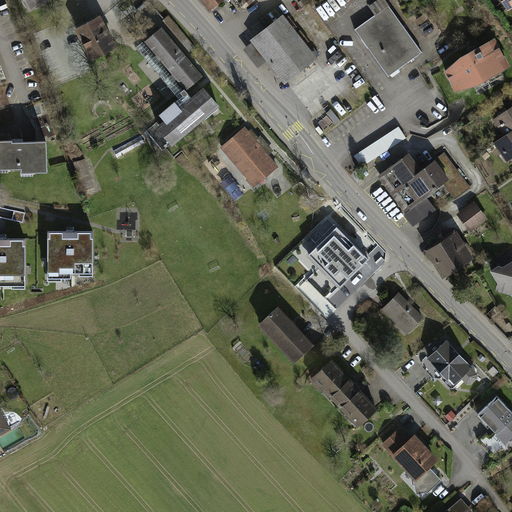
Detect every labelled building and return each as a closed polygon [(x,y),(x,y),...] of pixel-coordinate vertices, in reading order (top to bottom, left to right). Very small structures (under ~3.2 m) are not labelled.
[(25,0),(31,8),(43,0),(25,0)] [(202,0),(209,9),(221,0),(202,0)] [(375,15),(354,29),(388,76),(422,52),(384,0),(377,0),(369,6),(375,15)] [(511,0),(502,0),(508,9),(511,6),(511,0)] [(76,28),(92,59),(115,47),(99,16),(76,28)] [(164,21),(189,51),(194,47),(169,17),(164,21)] [(283,18),(254,40),(261,49),(260,50),(263,55),(264,54),(269,60),(285,82),(314,59),(283,18)] [(186,88),(201,76),(161,29),(146,41),(157,54),(152,58),(157,63),(161,59),(173,73),(168,77),(173,82),(177,78),(186,88)] [(261,49),(254,40),(243,49),(258,68),(269,60),(264,54),(263,55),(260,50),(261,49)] [(508,66),(494,40),(461,58),(446,72),(456,89),(475,84),(508,66)] [(131,67),(117,80),(132,98),(147,85),(131,67)] [(144,112),(161,97),(150,84),(132,100),(144,112)] [(171,143),(172,143),(204,116),(203,116),(216,105),(217,106),(218,106),(203,88),(188,101),(189,102),(181,109),(175,102),(160,115),(165,122),(161,125),(158,121),(146,131),(163,150),(171,143)] [(511,108),(499,117),(503,123),(500,124),(508,135),(511,132),(511,108)] [(398,126),(354,156),(361,167),(406,138),(398,126)] [(222,147),(254,186),(277,167),(263,150),(267,147),(259,138),(255,141),(244,128),(222,147)] [(511,156),(511,132),(508,135),(497,143),(505,153),(507,152),(511,157),(511,156)] [(113,151),(117,158),(144,143),(141,136),(113,151)] [(12,140),(0,140),(0,164),(8,164),(8,168),(33,168),(33,172),(47,171),(46,141),(12,142),(12,140)] [(408,154),(380,175),(393,193),(396,190),(411,210),(405,214),(413,225),(432,211),(425,196),(444,181),(456,197),(469,187),(447,158),(443,154),(421,171),(408,154)] [(74,163),(83,188),(93,185),(84,159),(74,163)] [(307,178),(311,175),(305,168),(302,171),(307,178)] [(474,205),(460,216),(470,228),(484,217),(474,205)] [(369,259),(337,226),(309,253),(341,286),(369,259)] [(66,231),(48,231),(48,273),(71,273),(71,268),(93,268),(93,231),(74,231),(74,230),(66,230),(66,231)] [(453,235),(441,242),(457,267),(469,260),(453,235)] [(0,280),(25,281),(25,239),(7,239),(7,237),(0,237),(0,280)] [(441,242),(429,250),(445,275),(457,267),(441,242)] [(501,268),(511,262),(511,259),(509,255),(493,264),(495,268),(499,266),(501,268)] [(495,268),(491,270),(498,282),(503,280),(508,288),(511,289),(511,262),(501,268),(499,266),(495,268)] [(422,317),(398,293),(383,308),(396,322),(398,319),(409,330),(422,317)] [(277,307),(262,322),(272,333),(271,335),(284,349),(286,348),(297,359),(313,344),(277,307)] [(439,369),(452,383),(460,376),(467,382),(470,382),(476,377),(476,373),(446,341),(428,359),(426,356),(423,360),(435,373),(439,369)] [(357,423),(358,424),(376,408),(332,361),(312,379),(321,389),(324,385),(335,396),(333,398),(347,413),(349,411),(359,422),(357,423)] [(501,431),(510,440),(511,437),(511,411),(497,396),(478,413),(497,434),(501,431)] [(0,434),(10,428),(0,411),(0,434)] [(456,416),(451,411),(445,416),(450,421),(456,416)] [(415,478),(418,492),(426,490),(427,492),(440,480),(428,467),(435,461),(426,451),(427,449),(415,435),(409,441),(399,430),(383,444),(406,469),(408,467),(417,476),(415,478)] [(468,511),(458,501),(445,511),(468,511)]
